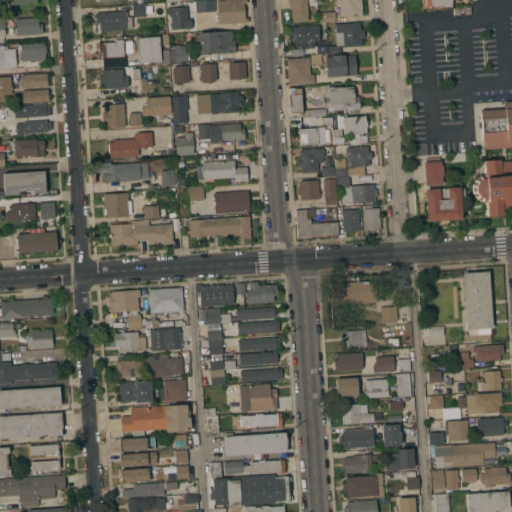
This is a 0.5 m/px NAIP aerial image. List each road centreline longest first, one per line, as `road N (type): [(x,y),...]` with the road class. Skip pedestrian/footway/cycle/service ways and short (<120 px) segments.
road 1 (tertiary): [(511,245),(0,279)]
road 2 (residential): [(85,274),(65,0)]
road 3 (tertiary): [(290,260),(279,242),(262,0)]
road 4 (tertiary): [(317,511),(299,277),(290,260)]
road 5 (residential): [(404,253),(383,0)]
road 6 (residential): [(99,511),(85,274)]
